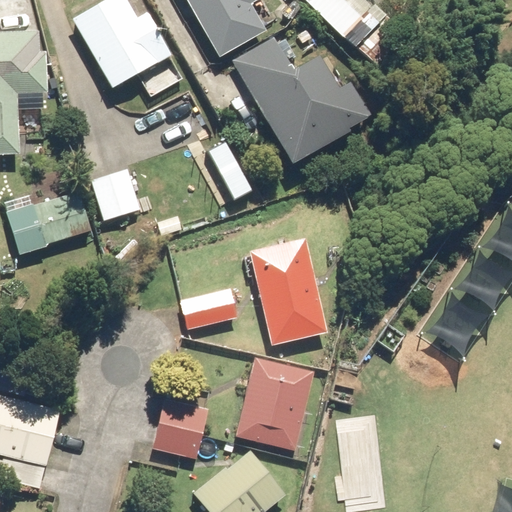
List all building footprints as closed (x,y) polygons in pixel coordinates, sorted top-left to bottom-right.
[(130,0),(105,0),(76,16),(115,83),(173,51),(150,10),(139,16),(130,0)] [(191,0),(223,54),(268,28),(253,1),(255,0),(191,0)] [(349,0),(311,0),(379,64),(409,33),(378,3),(366,16),(349,0)] [(18,30),(0,30),(0,151),(22,150),(20,91),(50,90),(48,49),(19,50),(18,30)] [(275,35),(235,60),(298,159),(376,111),(355,78),(341,86),(320,52),(295,67),(275,35)] [(143,78),(151,95),(185,81),(177,64),(143,78)] [(142,207),(129,167),(92,179),(105,219),(142,207)] [(9,211),(22,250),(87,229),(74,189),(9,211)] [(308,237),(253,249),(275,343),(330,330),(308,237)] [(183,300),(190,327),(239,314),(232,287),(183,300)] [(298,448),(317,369),(258,355),(238,434),(298,448)] [(0,391),(0,475),(42,487),(62,407),(0,391)] [(166,397),(155,447),(198,456),(209,407),(166,397)] [(263,511),(289,490),(252,448),(199,493),(215,511),(263,511)]
